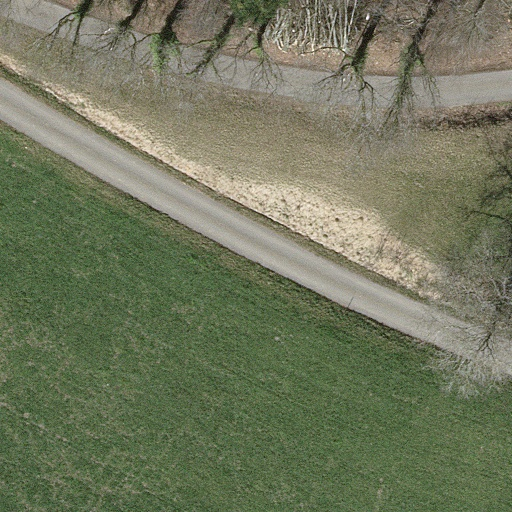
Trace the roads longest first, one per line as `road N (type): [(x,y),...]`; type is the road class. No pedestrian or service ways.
road 1 (track): [(0,87),(225,219),(408,311),(511,351)]
road 2 (track): [(511,24),(333,33),(140,0)]
